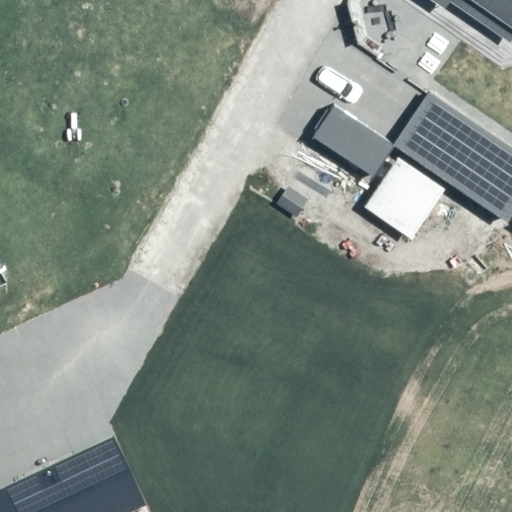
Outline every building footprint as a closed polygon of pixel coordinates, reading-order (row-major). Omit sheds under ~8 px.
[(511,0),(420,0),(511,66),(511,0)] [(370,181),(421,100),(360,61),(307,141),(370,181)] [(511,157),(421,100),(370,181),(355,205),(406,238),(438,189),(498,227),(511,205),(511,157)] [(181,135),(152,202),(240,240),(269,173),(181,135)] [(134,511),(103,443),(0,488),(0,511),(134,511)]
